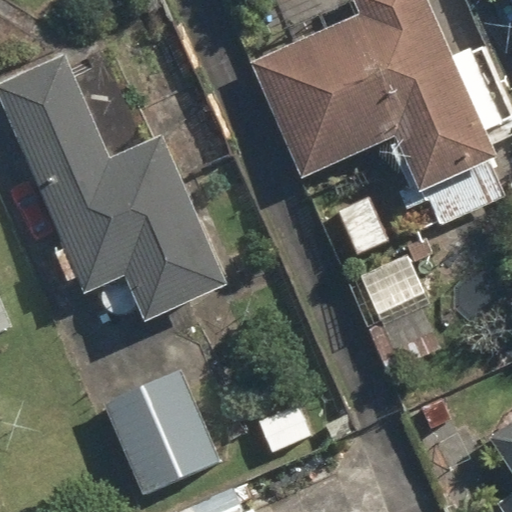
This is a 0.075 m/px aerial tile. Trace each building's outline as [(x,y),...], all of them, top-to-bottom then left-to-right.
[(419,139),(456,223),(511,197),(511,190),(501,165),(511,160),(511,74),(497,40),(470,52),(446,0),(373,0),(375,2),(266,51),(325,181),(419,139)] [(76,50),(5,79),(90,285),(137,265),(163,326),(251,290),(187,133),(121,160),(76,50)] [(381,190),(348,209),(375,257),(408,238),(381,190)] [(0,343),(39,326),(0,240),(0,343)] [(434,293),(414,258),(375,279),(394,315),(434,293)] [(457,342),(430,303),(381,336),(408,375),(457,342)] [(197,365),(114,400),(154,495),(237,461),(197,365)] [(329,426),(310,395),(267,422),(286,452),(329,426)] [(511,511),(511,429),(499,440),(511,456),(511,493),(496,507),(500,511),(511,511)] [(13,511),(0,488),(0,511),(13,511)] [(241,511),(269,511),(264,501),(241,511)]
